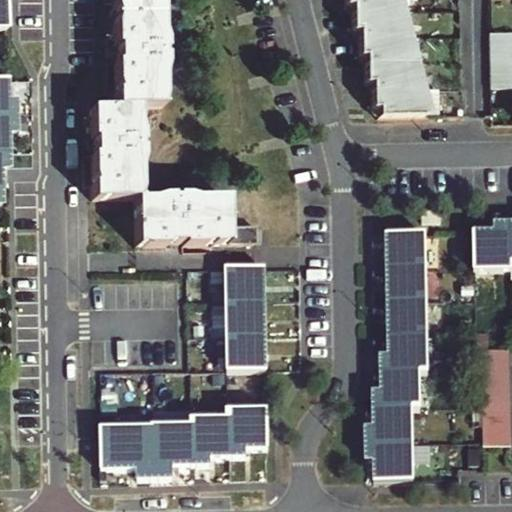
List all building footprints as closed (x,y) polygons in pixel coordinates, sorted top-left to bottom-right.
[(164,54),(164,42),(160,32),(159,0),(114,0),(116,2),(113,4),(113,18),(117,21),(113,25),(113,48),(117,48),(118,65),(114,65),(114,81),(118,86),(114,87),(114,94),(118,101),(114,103),(114,110),(88,111),(89,141),(93,141),(93,158),(89,158),(90,180),(94,188),(90,189),(91,204),(137,203),(137,168),(140,161),(140,151),(137,151),(137,147),(140,147),(140,135),(136,128),(136,109),(161,109),(161,76),(164,70),(164,58),(160,58),(160,54),(164,54)] [(343,0),(344,8),(350,8),(350,33),(357,33),(357,59),(363,59),(363,85),(369,85),(370,111),(375,111),(376,120),(420,119),(420,93),(414,93),(414,67),(408,67),(407,41),(401,41),(401,16),(395,16),(394,0),(343,0)] [(511,34),(488,35),(488,90),(511,89),(511,34)] [(4,106),(4,84),(0,84),(0,121),(12,121),(12,106),(4,106)] [(0,155),(5,155),(5,135),(12,135),(12,121),(0,121),(0,155)] [(137,203),(138,248),(151,251),(169,251),(169,248),(185,248),(185,251),(202,251),(211,247),(211,250),(225,250),(224,230),(224,202),(191,203),(184,199),(170,199),(170,203),(164,203),(164,200),(155,200),(147,203),(137,203)] [(423,238),(443,238),(443,227),(423,228),(423,238)] [(224,230),(225,250),(254,249),(254,229),(224,230)] [(496,239),(474,239),(475,275),(500,274),(511,274),(511,229),(496,230),(496,239)] [(388,241),(389,276),(424,275),(424,241),(388,241)] [(263,308),(262,274),(226,274),(226,309),(263,308)] [(500,274),(475,275),(476,294),(501,294),(500,274)] [(424,275),(389,276),(389,308),(425,307),(424,275)] [(425,307),(389,308),(389,341),(425,339),(425,307)] [(263,308),(226,309),(227,342),(264,341),(263,308)] [(389,341),(390,362),(381,362),(381,378),(418,377),(426,377),(425,339),(389,341)] [(440,339),(425,339),(426,377),(441,377),(440,339)] [(264,341),(227,342),(228,377),(265,376),(264,341)] [(508,353),(481,354),(483,451),(510,450),(508,353)] [(418,377),(381,378),(381,397),(373,398),(374,416),(411,414),(419,414),(418,377)] [(266,414),(228,416),(228,425),(229,460),(245,460),(245,452),(266,451),(266,414)] [(366,435),(366,449),(411,448),(411,414),(374,416),(374,435),(366,435)] [(229,460),(228,425),(190,427),(190,432),(191,470),(210,469),(209,461),(229,460)] [(171,470),(191,470),(190,432),(152,433),(152,435),(153,482),(171,481),(171,470)] [(152,435),(102,436),(102,472),(139,471),(140,482),(153,482),(152,435)] [(375,464),(375,485),(411,484),(411,448),(366,449),(366,464),(375,464)]
